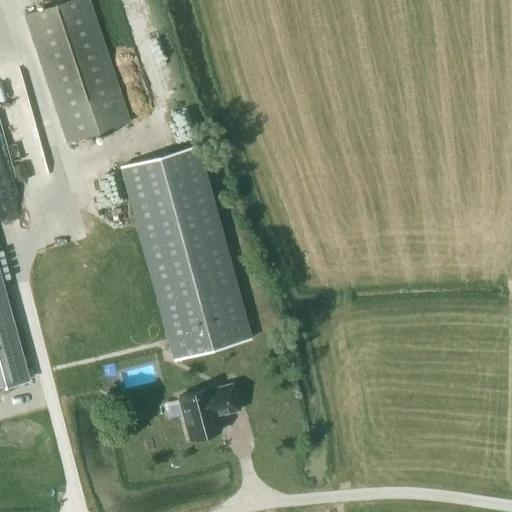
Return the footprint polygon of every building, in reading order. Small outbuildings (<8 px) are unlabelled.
[(89,0),(70,0),(25,15),(67,142),(130,121),(89,0)] [(162,25),(141,30),(158,97),(179,92),(162,25)] [(0,173),(12,171),(0,114),(0,173)] [(120,166),(173,359),(250,338),(197,145),(120,166)] [(0,386),(28,379),(0,276),(0,386)] [(177,396),(189,439),(220,431),(216,416),(239,409),(232,383),(209,389),(208,388),(177,396)]
